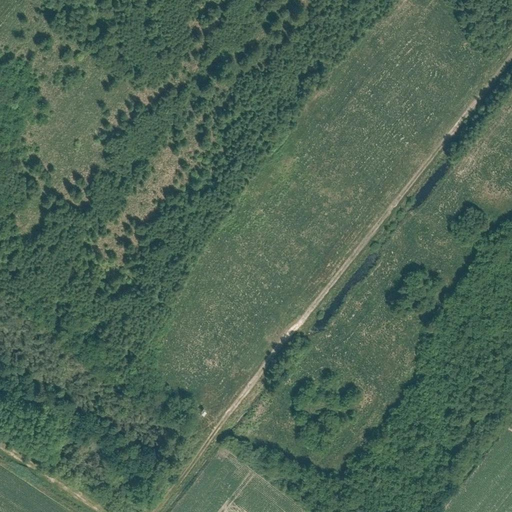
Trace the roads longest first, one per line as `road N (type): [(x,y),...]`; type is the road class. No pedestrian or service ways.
road 1 (track): [(511,52),(154,511)]
road 2 (track): [(100,511),(0,445)]
